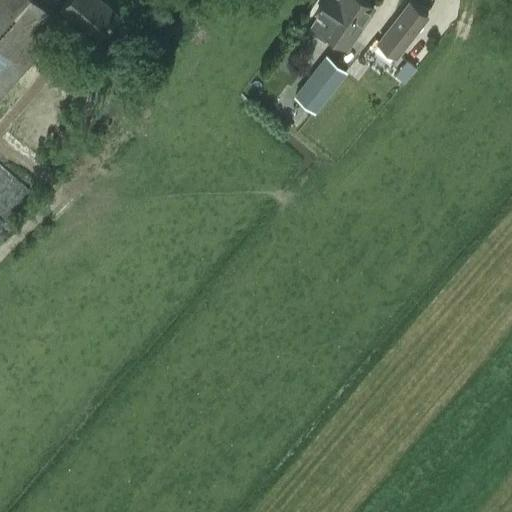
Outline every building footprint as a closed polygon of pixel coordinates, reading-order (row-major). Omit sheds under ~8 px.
[(54,17),(55,16),(36,0),(0,0),(0,96),(63,25),(54,17)] [(61,8),(55,16),(54,17),(63,25),(71,16),(95,37),(118,12),(104,0),(66,0),(61,7),(61,8)] [(339,0),(328,17),(320,11),(308,29),(317,34),(320,29),(347,47),(374,6),(363,0),(339,0)] [(378,41),(396,55),(427,15),(409,1),(378,41)] [(288,46),(277,61),(289,69),(299,54),(288,46)] [(325,54),(295,92),(316,108),(346,71),(325,54)] [(411,75),(417,67),(408,59),(395,74),(405,82),(411,75)] [(0,224),(30,188),(0,163),(0,224)]
